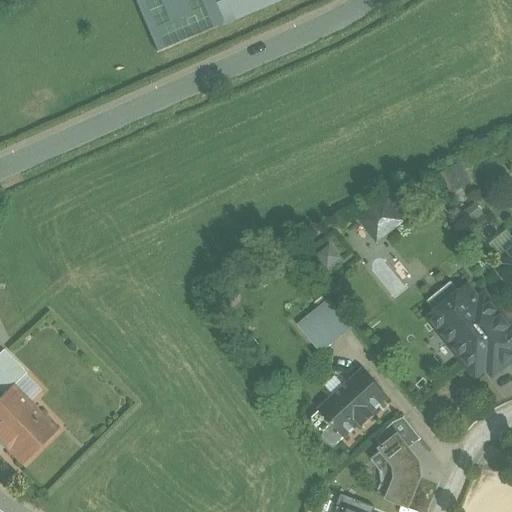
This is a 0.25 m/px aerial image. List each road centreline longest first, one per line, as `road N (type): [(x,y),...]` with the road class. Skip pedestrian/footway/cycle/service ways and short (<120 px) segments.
road 1 (unclassified): [(0,172),(368,0)]
road 2 (residential): [(437,511),(449,472),(476,434),(511,417)]
